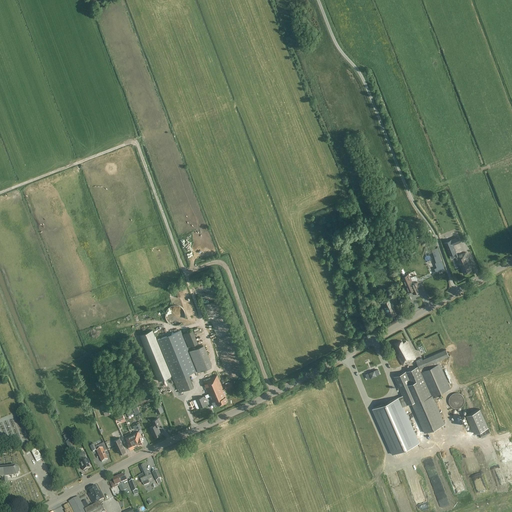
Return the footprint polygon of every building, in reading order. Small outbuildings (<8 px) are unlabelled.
[(458,256),(453,245),(451,240),(444,243),(450,255),(454,254),(456,257),(458,256)] [(466,253),(458,256),(456,257),(459,266),(460,265),(464,274),(472,270),(470,267),(471,267),(466,253)] [(417,282),(412,284),(408,274),(402,276),(408,292),(412,290),(413,294),(419,291),(418,288),(419,287),(417,284),(418,284),(417,282)] [(374,300),(369,287),(363,289),(372,310),(378,308),(378,307),(380,305),(377,299),(374,300)] [(395,305),(393,300),(396,299),(394,293),(379,299),(385,313),(387,312),(389,317),(396,314),(393,306),(395,305)] [(165,313),(165,316),(165,317),(166,319),(167,321),(169,323),(172,324),(174,325),(177,325),(180,324),(182,323),(184,321),(185,318),(185,316),(185,313),(184,310),(182,308),(180,307),(178,306),(175,305),(173,306),(170,307),(168,308),(166,311),(165,313)] [(140,335),(159,381),(171,376),(152,330),(140,335)] [(189,374),(197,371),(189,351),(188,347),(182,334),(181,330),(157,340),(174,380),(178,393),(194,387),(189,374)] [(182,334),(188,347),(198,343),(193,330),(182,334)] [(415,359),(406,341),(403,343),(402,341),(395,345),(399,353),(397,355),(403,366),(415,359)] [(415,344),(418,354),(423,353),(419,342),(415,344)] [(189,351),(197,371),(198,371),(198,372),(208,368),(212,366),(211,364),(212,363),(204,345),(189,351)] [(403,406),(412,403),(425,433),(444,424),(432,396),(450,388),(438,361),(449,356),(446,350),(423,360),(422,358),(416,361),(418,366),(394,377),(400,391),(402,396),(372,409),(392,455),(419,443),(403,406)] [(226,396),(217,375),(203,381),(212,402),(216,401),(218,405),(227,401),(225,397),(226,396)] [(449,399),(449,402),(449,404),(451,406),(453,408),(455,408),(457,409),(460,408),(462,406),(463,405),(464,402),(464,400),(463,398),(462,396),(460,394),(458,393),(456,393),(453,394),(451,395),(450,397),(449,399)] [(207,405),(204,396),(195,400),(199,408),(207,405)] [(154,405),(157,413),(163,411),(160,403),(154,405)] [(107,406),(101,409),(103,412),(104,412),(105,416),(110,414),(107,406)] [(480,409),(466,415),(474,434),(488,427),(480,409)] [(124,417),(123,415),(122,412),(115,415),(117,421),(125,418),(124,417)] [(98,417),(103,429),(114,425),(111,417),(104,419),(102,415),(98,417)] [(161,434),(157,426),(161,424),(158,419),(152,421),(154,425),(150,427),(154,437),(161,434)] [(138,432),(134,434),(131,435),(137,446),(143,443),(139,437),(141,436),(138,432)] [(131,449),(137,446),(131,435),(125,438),(126,439),(131,449)] [(126,451),(119,438),(113,441),(120,454),(126,451)] [(70,452),(75,449),(71,440),(66,443),(70,452)] [(102,462),(108,460),(104,452),(107,451),(103,444),(95,447),(97,451),(102,462)] [(29,451),(34,461),(40,459),(35,448),(29,451)] [(79,462),(83,471),(84,471),(85,472),(88,470),(87,469),(89,468),(88,465),(90,464),(88,459),(87,460),(85,457),(86,456),(84,452),(78,455),(80,459),(78,459),(79,462)] [(142,484),(142,483),(144,486),(149,484),(148,481),(152,479),(150,474),(149,475),(145,466),(140,468),(143,474),(139,476),(140,479),(142,484)] [(16,467),(15,467),(15,468),(10,468),(9,468),(4,469),(4,468),(3,468),(3,469),(0,469),(0,478),(2,478),(2,485),(8,485),(7,478),(11,477),(12,478),(12,477),(16,477),(17,477),(17,476),(19,474),(20,474),(19,474),(19,470),(20,470),(19,469),(19,470),(16,468),(16,467)] [(152,473),(156,481),(161,479),(157,471),(152,473)] [(456,491),(461,489),(455,473),(450,475),(456,491)] [(124,475),(118,478),(123,489),(124,491),(127,490),(124,482),(127,481),(124,475)] [(118,486),(120,490),(121,492),(124,491),(123,489),(118,478),(112,480),(113,482),(110,483),(112,489),(118,486)] [(25,501),(34,497),(30,486),(27,487),(24,479),(14,482),(16,488),(20,487),(25,501)] [(129,482),(133,492),(138,490),(134,480),(129,482)] [(95,486),(88,490),(89,494),(88,494),(93,504),(104,499),(100,492),(98,492),(95,486)] [(73,511),(104,511),(100,502),(91,507),(85,510),(78,497),(69,502),(73,511)]
